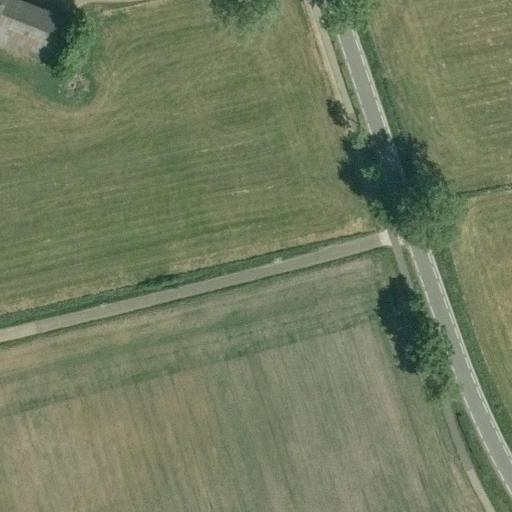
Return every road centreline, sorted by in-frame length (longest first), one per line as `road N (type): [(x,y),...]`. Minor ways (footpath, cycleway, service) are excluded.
road 1 (unclassified): [(0,334),(412,232)]
road 2 (tertiary): [(511,479),(475,407),(412,232)]
road 3 (tertiary): [(412,232),(334,0)]
